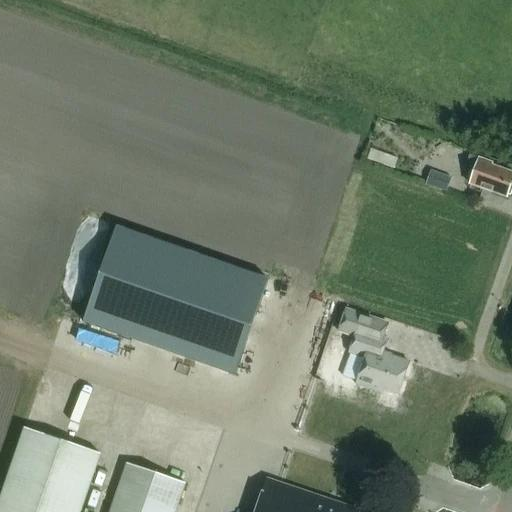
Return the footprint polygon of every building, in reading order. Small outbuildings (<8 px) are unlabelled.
[(493,166),(479,161),(468,157),(463,172),(474,176),(470,186),(507,200),(511,185),(511,175),(492,168),(493,166)] [(448,196),(454,182),(430,173),(425,187),(448,196)] [(235,377),(268,282),(116,229),(83,324),(235,377)] [(349,355),(365,361),(356,387),(382,395),(383,392),(398,397),(409,364),(383,356),(387,342),(383,341),(388,326),(346,312),(339,334),(355,339),(349,355)] [(0,511),(81,511),(100,456),(23,430),(0,497),(0,511)] [(176,511),(185,486),(125,465),(109,511),(176,511)] [(330,504),(272,485),(262,511),(353,511),(338,507),(336,511),(329,508),(330,504)]
